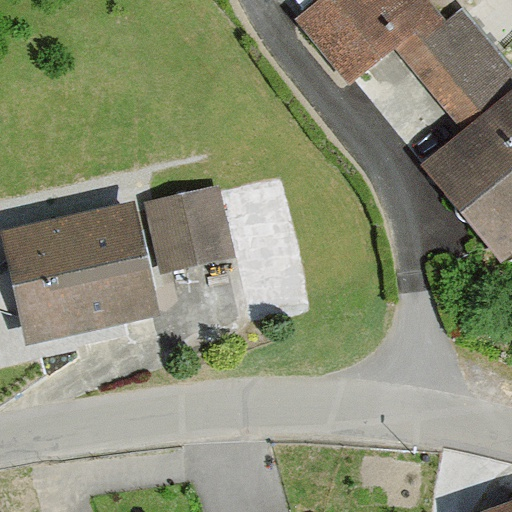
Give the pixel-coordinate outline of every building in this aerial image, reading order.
[(430,19),(414,0),(332,0),(300,25),(347,84),(430,19)] [(511,92),(511,80),(460,16),(408,58),(466,129),(511,92)] [(511,255),(511,105),(427,175),(501,264),(511,255)] [(225,180),(160,189),(172,265),(236,256),(225,180)] [(133,201),(3,231),(29,343),(159,313),(133,201)]
